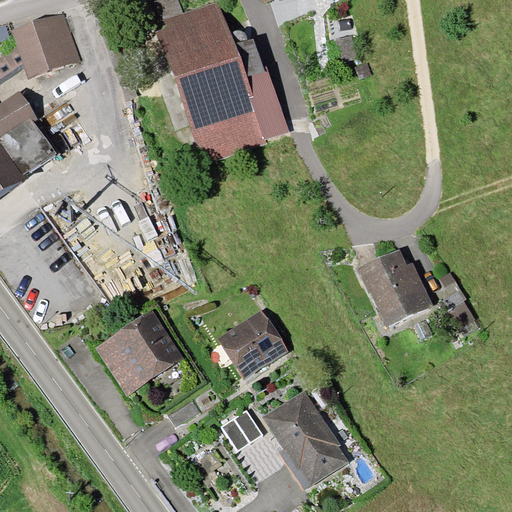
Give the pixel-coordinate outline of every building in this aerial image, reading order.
[(177,0),(153,0),(163,24),(184,16),(177,0)] [(264,10),(265,13),(308,0),(257,0),(261,10),(264,10)] [(155,40),(193,143),(259,118),(252,100),(235,57),(216,5),(184,16),(163,24),(167,35),(155,40)] [(17,51),(23,68),(28,82),(81,63),(64,18),(12,37),(17,51)] [(352,38),(336,43),(343,64),(358,59),(352,38)] [(253,50),(235,57),(252,100),(270,92),(253,50)] [(0,211),(31,191),(28,186),(59,165),(34,129),(38,127),(19,98),(0,111),(0,83),(23,68),(17,51),(0,63),(0,211)] [(259,118),(193,143),(203,168),(268,143),(259,118)] [(359,277),(389,337),(436,314),(414,269),(408,271),(400,256),(359,277)] [(438,307),(455,336),(477,324),(466,305),(468,304),(452,276),(440,282),(451,300),(438,307)] [(217,345),(245,387),(289,357),(262,316),(217,345)] [(95,356),(127,404),(185,365),(153,318),(95,356)] [(281,462),(305,498),(350,467),(339,451),(342,450),(306,397),(263,426),(285,459),(281,462)] [(200,414),(192,402),(168,418),(176,430),(200,414)] [(264,439),(248,414),(222,431),(238,456),(264,439)]
